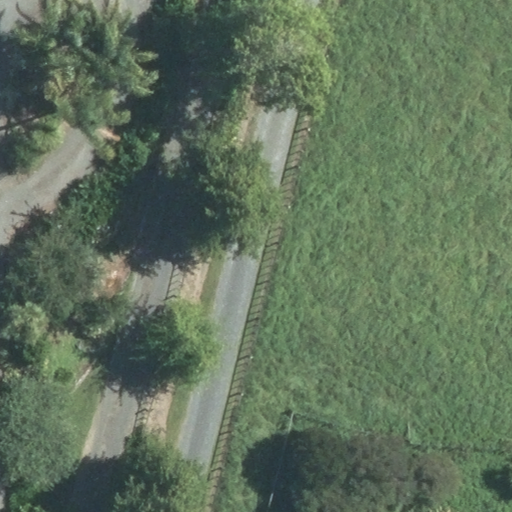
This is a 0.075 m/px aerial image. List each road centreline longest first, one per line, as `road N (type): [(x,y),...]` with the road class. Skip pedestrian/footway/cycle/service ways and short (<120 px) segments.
road 1 (unclassified): [(277,0),(153,511)]
road 2 (unclassified): [(0,309),(22,214),(96,8)]
